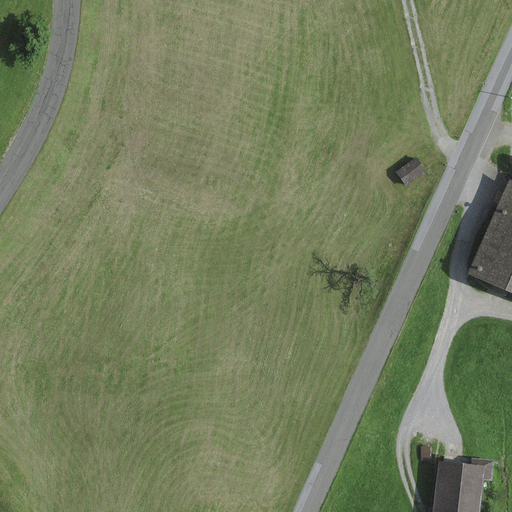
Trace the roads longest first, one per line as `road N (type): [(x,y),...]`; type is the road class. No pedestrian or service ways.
road 1 (unclassified): [(511,56),(306,511)]
road 2 (track): [(457,452),(428,392),(468,219),(457,175)]
road 3 (unclassified): [(0,187),(46,92),(64,0)]
road 4 (track): [(428,392),(404,447),(420,511)]
